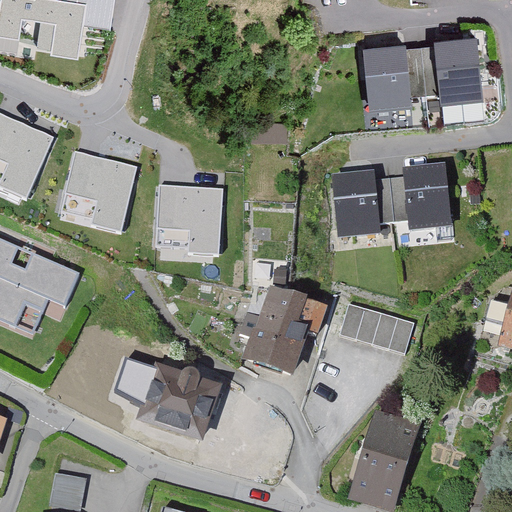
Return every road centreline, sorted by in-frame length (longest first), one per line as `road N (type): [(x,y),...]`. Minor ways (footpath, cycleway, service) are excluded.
road 1 (residential): [(43,408),(122,450),(301,511)]
road 2 (residential): [(511,133),(364,150)]
